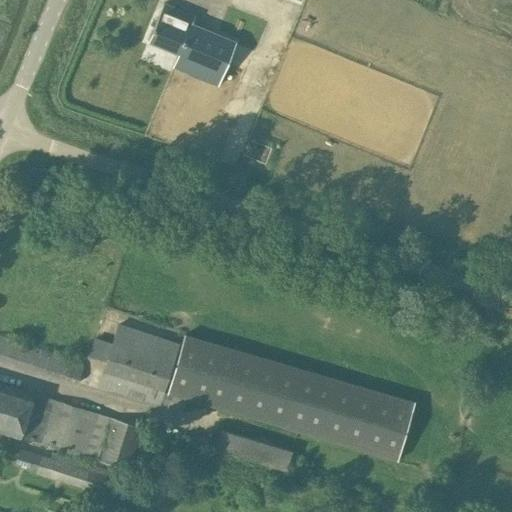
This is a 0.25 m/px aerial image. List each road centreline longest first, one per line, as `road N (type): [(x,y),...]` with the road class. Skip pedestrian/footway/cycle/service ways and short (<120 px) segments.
road 1 (unclassified): [(511,305),(272,229),(1,127)]
road 2 (tertiary): [(1,127),(60,0)]
